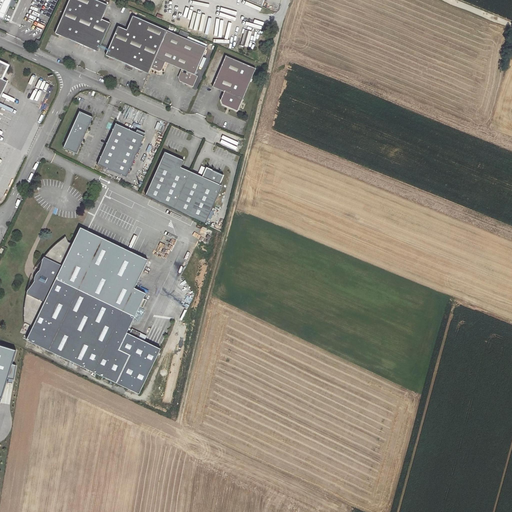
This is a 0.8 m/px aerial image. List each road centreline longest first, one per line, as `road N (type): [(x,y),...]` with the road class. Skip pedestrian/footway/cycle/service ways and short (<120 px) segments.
road 1 (track): [(273,42),(223,239)]
road 2 (unclassified): [(234,144),(73,74)]
road 3 (unclassified): [(73,74),(1,224)]
